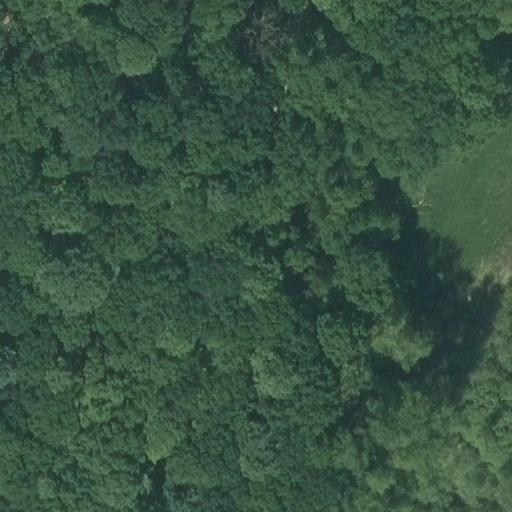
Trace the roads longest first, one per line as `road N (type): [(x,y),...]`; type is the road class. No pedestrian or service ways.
road 1 (track): [(27,503),(99,441),(177,334),(233,223),(285,76),(300,0)]
road 2 (track): [(285,76),(335,68),(430,95),(480,129)]
